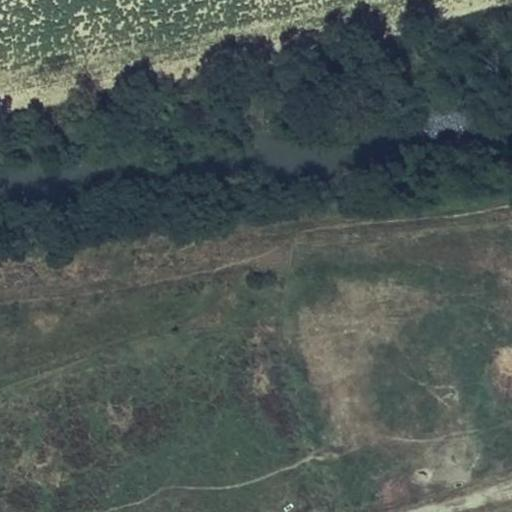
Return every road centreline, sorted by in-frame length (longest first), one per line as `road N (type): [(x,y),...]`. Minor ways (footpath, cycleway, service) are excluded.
road 1 (track): [(511,205),(0,270)]
road 2 (track): [(511,235),(0,298)]
